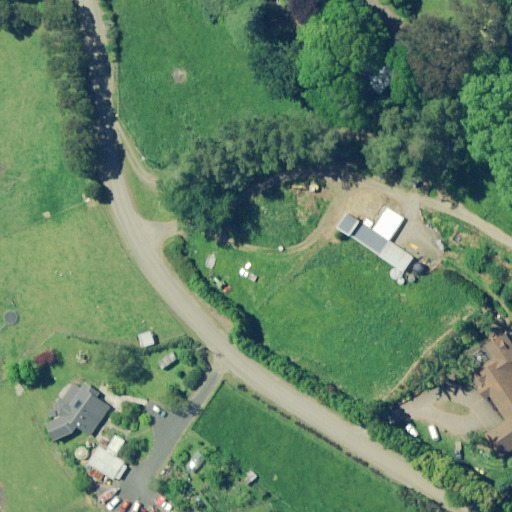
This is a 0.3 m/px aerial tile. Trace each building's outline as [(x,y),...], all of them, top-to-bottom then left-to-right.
[(403,220),(387,208),(376,225),(365,218),(362,224),(348,214),(338,228),(404,273),(413,259),(388,242),(403,220)] [(506,422),(486,436),(501,458),(511,450),(511,345),(503,333),(484,347),(493,359),(468,377),(484,400),(489,397),(506,422)] [(110,405),(74,380),(61,400),(67,405),(57,419),(46,424),(55,442),(74,432),(77,428),(89,436),(110,405)] [(125,442),(116,436),(108,448),(117,454),(125,442)] [(89,450),(76,447),(74,459),(87,461),(89,450)] [(89,464),(93,467),(88,475),(109,487),(114,479),(115,480),(126,464),(99,447),(89,464)] [(160,497),(154,505),(162,511),(172,511),(175,508),(160,497)]
